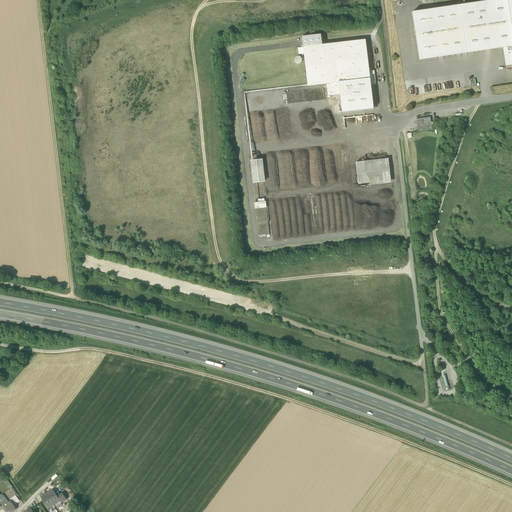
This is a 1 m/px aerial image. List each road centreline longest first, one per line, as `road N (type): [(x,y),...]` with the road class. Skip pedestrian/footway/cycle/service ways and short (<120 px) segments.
road 1 (track): [(73,298),(419,405),(427,400),(380,0)]
road 2 (motorway): [(0,314),(280,381),(511,470)]
road 3 (motorway): [(511,457),(282,370),(0,302)]
road 4 (track): [(511,485),(280,397),(174,367),(86,348),(0,345)]
road 5 (track): [(73,298),(38,0)]
road 6 (unknown): [(500,391),(462,355),(439,313),(431,235)]
road 7 (unknown): [(477,101),(431,235)]
